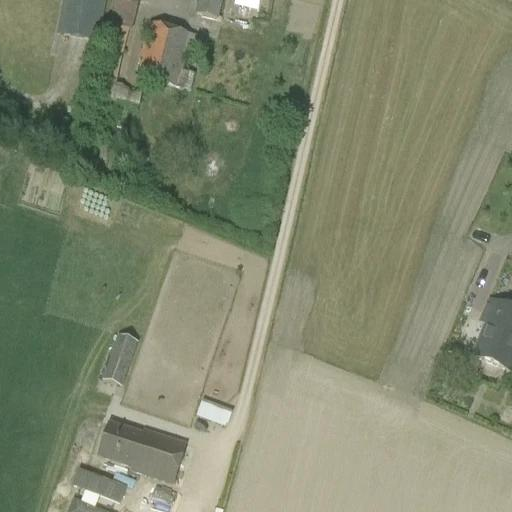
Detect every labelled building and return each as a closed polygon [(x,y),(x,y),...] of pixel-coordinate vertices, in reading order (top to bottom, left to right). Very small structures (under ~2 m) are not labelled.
[(97,43),(106,0),(63,0),(56,35),(97,43)] [(143,94),(115,86),(139,0),(115,0),(109,26),(112,27),(98,81),(103,82),(78,173),(117,184),(143,94)] [(198,0),(195,15),(217,21),(222,0),(198,0)] [(260,10),(262,0),(237,0),(236,5),(260,10)] [(149,25),(136,79),(189,95),(195,76),(190,75),(196,58),(200,60),(206,42),(149,25)] [(511,309),(490,300),(481,323),(486,325),(472,357),(511,373),(511,371),(511,309)] [(117,335),(106,382),(128,387),(139,341),(117,335)] [(205,402),(199,416),(223,427),(229,412),(205,402)] [(99,459),(132,470),(131,471),(173,485),(185,447),(143,434),(143,435),(110,424),(99,459)] [(79,472),(73,488),(119,506),(125,490),(79,472)] [(97,511),(73,502),(69,511),(97,511)] [(130,511),(163,511),(133,503),(130,511)]
